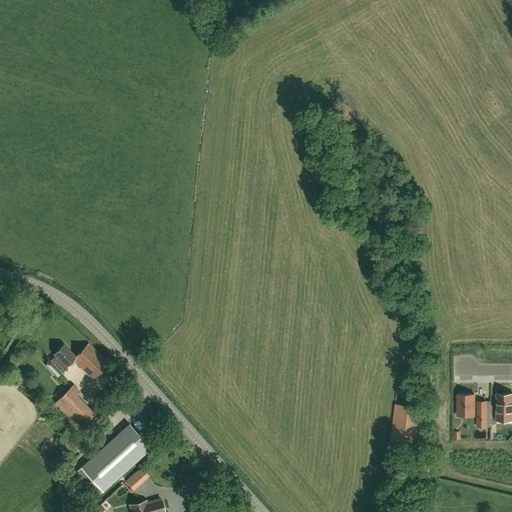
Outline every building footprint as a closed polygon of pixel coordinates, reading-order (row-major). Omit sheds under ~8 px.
[(73,360),(74,361),(93,379),(109,363),(89,344),(76,357),(73,360)] [(67,367),(74,361),(73,360),(76,357),(64,346),(55,355),(56,357),(47,366),(58,379),(64,373),(64,374),(69,369),(67,367)] [(74,384),(52,404),(82,435),(103,414),(96,407),(92,411),(77,395),(81,391),(74,384)] [(511,393),(496,394),(496,414),(496,420),(511,419),(511,393)] [(474,394),(457,394),(457,416),(463,416),(469,416),(474,416),(474,394)] [(486,427),(486,401),(477,401),(477,427),(486,427)] [(71,476),(93,500),(151,448),(129,424),(71,476)] [(152,508),(152,511),(164,511),(161,499),(146,503),(148,509),(152,508)] [(148,509),(146,503),(146,501),(130,506),(131,511),(152,511),(152,508),(148,509)] [(208,511),(200,502),(188,511),(208,511)]
